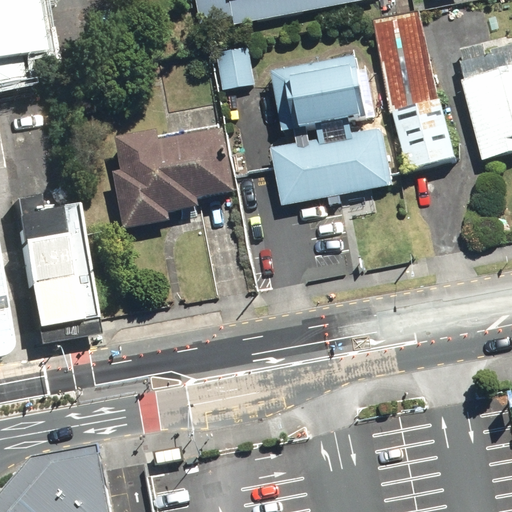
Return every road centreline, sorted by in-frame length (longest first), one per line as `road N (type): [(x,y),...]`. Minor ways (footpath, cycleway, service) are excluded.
road 1 (primary): [(221,370),(511,317)]
road 2 (primary): [(0,386),(155,362),(221,370)]
road 3 (primary): [(221,370),(148,404),(21,433)]
